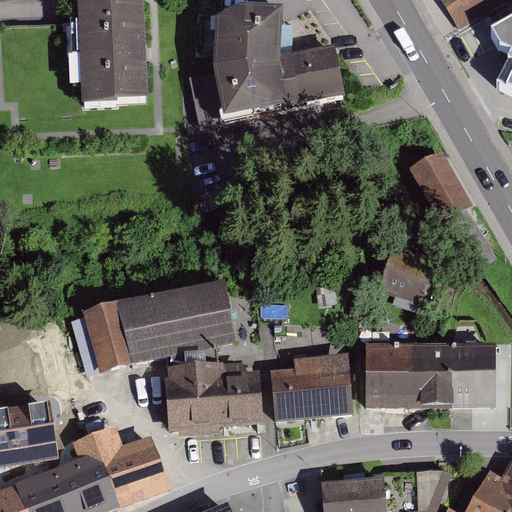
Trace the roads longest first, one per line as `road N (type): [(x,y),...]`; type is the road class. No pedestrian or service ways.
road 1 (residential): [(159,511),(223,485),(347,452),(511,445)]
road 2 (primary): [(391,0),(511,211)]
